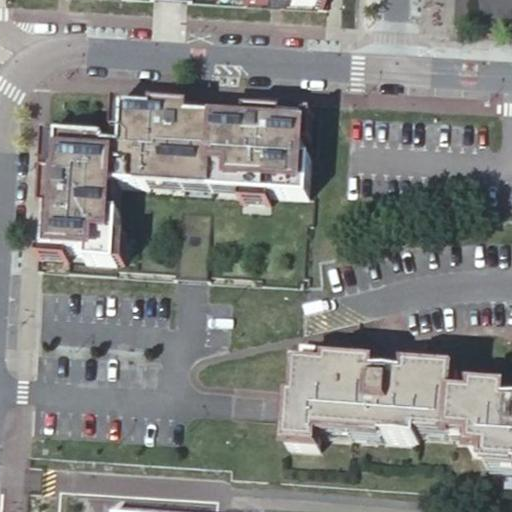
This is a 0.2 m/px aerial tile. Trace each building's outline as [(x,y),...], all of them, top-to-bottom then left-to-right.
[(242,0),(243,1),(242,6),(284,9),(284,4),(314,6),(315,6),(315,0),(242,0)] [(313,11),(323,12),(323,0),(315,0),(315,6),(314,6),(313,11)] [(125,105),(116,105),(115,136),(123,136),(125,110),(125,105)] [(169,108),(154,107),(154,112),(153,122),(168,123),(169,108)] [(189,124),(190,109),(169,108),(168,123),(153,122),(154,112),(125,110),(123,136),(123,150),(107,149),(108,143),(60,140),(58,177),(45,176),(43,213),(48,214),(46,255),(87,257),(86,266),(117,268),(119,238),(120,216),(110,215),(111,189),(122,190),(150,192),(151,182),(185,184),(184,194),(185,194),(186,184),(213,185),(212,195),(214,195),(215,185),(242,187),(241,197),(271,199),(308,201),(311,161),(302,160),(303,147),(305,122),(283,120),(283,130),(268,129),(269,114),(248,113),(247,127),(189,124)] [(284,115),(269,114),(268,129),(283,130),(283,120),(284,115)] [(314,117),(305,116),(305,122),(303,147),(312,148),(314,117)] [(60,140),(47,139),(45,176),(58,177),(60,140)] [(184,194),(185,184),(151,182),(150,192),(184,194)] [(185,194),(212,195),(213,185),(186,184),(185,194)] [(214,195),(241,197),(242,187),(215,185),(214,195)] [(122,190),(111,189),(110,215),(120,216),(122,190)] [(271,207),(271,199),(241,197),(240,206),(271,207)] [(181,222),(178,282),(210,284),(214,224),(181,222)] [(127,238),(119,238),(117,268),(125,268),(127,238)] [(46,255),(40,255),(40,264),(70,266),(71,257),(46,255)] [(511,403),(511,397),(475,394),(474,404),(456,402),(458,375),(396,371),(396,373),(367,371),(367,369),(330,367),(331,352),(304,351),(303,372),(300,371),(298,392),(294,392),(289,453),(321,455),(322,434),(334,434),(334,439),(374,441),(374,437),(386,438),(386,445),(419,448),(420,433),(432,434),(432,437),(475,440),(474,459),(488,459),(487,471),(508,473),(509,469),(511,469),(511,403)]
